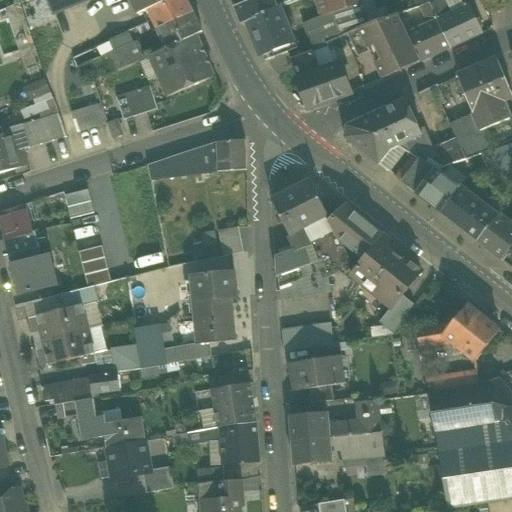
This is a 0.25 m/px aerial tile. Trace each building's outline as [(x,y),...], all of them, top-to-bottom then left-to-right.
[(46,0),(53,16),(89,1),(89,0),(46,0)] [(130,0),(132,3),(137,16),(144,13),(148,11),(174,0),(130,0)] [(186,0),(174,0),(148,11),(157,30),(193,13),(186,0)] [(253,0),(235,7),(236,7),(243,24),(246,22),(281,7),(292,3),(290,0),(253,0)] [(362,4),(360,0),(315,0),(321,17),(345,10),(345,9),(362,4)] [(374,0),(373,0),(362,4),(362,5),(368,25),(395,15),(392,5),(378,9),(374,0)] [(440,0),(438,1),(430,4),(438,20),(446,16),(444,11),(445,11),(440,0)] [(465,7),(461,0),(440,0),(445,11),(444,11),(446,16),(465,7)] [(303,24),(314,50),(327,45),(326,43),(330,41),(348,33),(359,28),(368,25),(365,15),(362,5),(362,4),(345,9),(345,10),(321,17),(303,24)] [(429,24),(438,20),(430,4),(417,8),(420,15),(424,13),(429,24)] [(446,16),(438,20),(451,48),(482,33),(469,6),(465,7),(446,16)] [(297,48),(281,7),(246,22),(260,56),(269,53),(272,59),(297,48)] [(405,12),(395,15),(405,36),(415,31),(405,12)] [(202,32),(193,13),(157,30),(156,30),(157,31),(166,50),(179,45),(196,36),(202,32)] [(368,47),(383,79),(418,63),(405,36),(395,15),(368,25),(359,28),(368,47)] [(418,63),(451,48),(438,20),(429,24),(415,31),(405,36),(418,63)] [(348,33),(356,52),(368,47),(359,28),(348,33)] [(133,30),(128,32),(110,40),(111,43),(98,49),(102,58),(79,68),(86,85),(94,81),(123,69),(140,61),(143,60),(144,60),(141,55),(134,42),(133,43),(130,36),(135,34),(133,30)] [(151,57),(159,77),(205,58),(197,37),(151,57)] [(314,50),(307,53),(315,75),(339,66),(330,41),(326,43),(327,45),(314,50)] [(295,71),(298,81),(315,75),(307,53),(290,59),(295,71)] [(159,77),(151,57),(144,60),(143,60),(140,61),(149,81),(159,77)] [(214,78),(205,58),(159,77),(168,97),(214,78)] [(458,76),(474,115),(504,103),(511,99),(511,94),(497,59),(458,76)] [(298,81),(309,109),(351,93),(341,65),(339,66),(315,75),(298,81)] [(45,78),(23,88),(30,102),(33,101),(51,92),(45,78)] [(139,90),(143,102),(155,98),(151,86),(139,90)] [(412,97),(417,108),(422,105),(438,98),(433,87),(412,97)] [(139,90),(128,94),(135,117),(147,113),(143,102),(139,90)] [(54,99),(51,92),(33,101),(35,106),(46,102),(54,99)] [(124,120),(135,117),(128,94),(117,98),(123,117),(124,120)] [(158,109),(155,98),(143,102),(147,113),(158,109)] [(422,105),(432,125),(447,117),(438,98),(422,105)] [(406,99),(381,111),(399,146),(415,139),(423,135),(420,130),(406,99)] [(46,102),(35,106),(21,112),(25,120),(50,110),(46,102)] [(102,103),(71,113),(78,134),(109,124),(108,123),(102,103)] [(511,120),(504,103),(474,115),(481,133),(484,131),(511,120)] [(390,150),(399,146),(381,111),(346,127),(345,138),(379,164),(390,150)] [(29,149),(66,138),(59,114),(22,126),(28,147),(29,149)] [(511,144),(492,151),(484,131),(481,133),(474,115),(451,125),(457,138),(467,159),(481,154),(490,151),(498,174),(511,169),(511,144)] [(451,125),(447,117),(432,125),(441,145),(457,138),(451,125)] [(108,123),(115,138),(122,134),(116,120),(108,123)] [(28,147),(22,126),(10,129),(11,133),(16,151),(23,149),(28,147)] [(425,128),(420,130),(423,135),(415,139),(420,149),(424,153),(433,149),(425,128)] [(0,136),(0,173),(28,166),(23,149),(16,151),(11,133),(0,136)] [(421,160),(436,169),(467,159),(457,138),(441,145),(433,149),(424,153),(420,149),(415,139),(399,146),(406,151),(421,160)] [(220,170),(220,172),(247,171),(246,141),(218,142),(220,170)] [(149,165),(152,179),(220,172),(220,170),(218,142),(149,165)] [(390,150),(379,164),(390,173),(406,151),(399,146),(390,150)] [(490,170),(495,175),(498,174),(490,151),(481,154),(487,171),(490,170)] [(403,183),(417,194),(436,169),(421,160),(414,169),(403,183)] [(397,178),(403,183),(414,169),(408,164),(397,178)] [(451,166),(443,175),(460,188),(461,186),(467,179),(451,166)] [(417,194),(441,213),(460,188),(443,175),(436,169),(417,194)] [(470,177),(476,181),(495,175),(490,170),(487,171),(470,177)] [(290,237),(328,218),(329,217),(325,209),(313,185),(306,182),(272,199),(290,237)] [(441,213),(477,241),(498,215),(461,186),(460,188),(441,213)] [(65,195),(68,206),(91,201),(88,189),(65,195)] [(337,198),(325,209),(329,217),(328,218),(330,221),(346,206),(346,205),(337,198)] [(94,212),(91,201),(68,206),(71,218),(94,212)] [(33,233),(25,205),(0,213),(0,220),(5,240),(5,241),(11,239),(33,233)] [(346,206),(330,221),(339,239),(364,260),(365,260),(385,238),(386,238),(346,205),(346,206)] [(477,241),(502,260),(511,246),(511,224),(510,223),(498,214),(498,215),(477,241)] [(353,266),(339,239),(330,221),(328,218),(290,237),(297,250),(275,258),(277,277),(278,277),(324,260),(329,278),(353,266)] [(220,245),(223,257),(243,253),(237,226),(217,230),(218,231),(220,245)] [(202,233),(205,248),(220,245),(218,231),(202,233)] [(13,245),(36,240),(34,233),(33,233),(11,239),(13,245)] [(391,308),(392,309),(403,296),(422,273),(405,260),(403,263),(389,251),(394,245),(385,238),(365,260),(364,260),(355,271),(351,275),(391,308)] [(13,245),(11,239),(5,241),(5,240),(0,241),(3,255),(9,254),(29,250),(38,247),(36,240),(13,245)] [(223,257),(220,245),(205,248),(194,250),(197,263),(223,257)] [(79,253),(82,264),(106,259),(103,247),(79,253)] [(9,254),(12,267),(32,262),(29,250),(9,254)] [(32,262),(12,267),(19,293),(58,284),(51,257),(32,262)] [(82,264),(85,276),(109,270),(106,259),(82,264)] [(278,277),(280,301),(332,293),(329,278),(324,260),(278,277)] [(112,282),(109,270),(85,276),(88,288),(112,282)] [(190,277),(193,304),(228,300),(235,300),(232,273),(190,277)] [(112,282),(95,287),(99,302),(129,295),(127,278),(112,282)] [(60,295),(64,310),(83,305),(83,306),(97,302),(99,302),(95,287),(82,290),(60,295)] [(64,310),(60,295),(26,304),(29,319),(37,318),(37,317),(64,310)] [(379,323),(393,334),(414,305),(403,296),(392,309),(391,308),(379,323)] [(193,304),(197,344),(206,344),(232,341),(228,300),(193,304)] [(83,306),(89,329),(101,326),(104,326),(97,302),(83,306)] [(40,331),(43,341),(89,329),(83,306),(83,305),(64,310),(37,317),(37,318),(29,319),(33,333),(40,331)] [(469,305),(453,325),(443,337),(451,343),(475,362),(500,330),(469,305)] [(332,323),(320,325),(321,347),(333,345),(332,323)] [(172,325),(160,327),(163,344),(174,342),(172,325)] [(314,348),(321,347),(320,325),(282,331),(282,332),(284,353),(284,352),(314,348)] [(421,348),(451,343),(443,337),(453,325),(418,330),(421,348)] [(107,351),(101,326),(89,329),(95,352),(107,351)] [(138,346),(142,369),(165,365),(167,365),(163,344),(160,327),(135,331),(138,346)] [(43,341),(45,351),(49,365),(49,366),(82,357),(95,354),(95,352),(89,329),(43,341)] [(173,349),(175,363),(207,358),(206,344),(197,344),(173,349)] [(340,344),(333,345),(321,347),(314,348),(316,360),(333,358),(342,356),(340,344)] [(114,360),(117,373),(118,373),(142,369),(138,346),(122,349),(123,357),(114,359),(114,360)] [(107,351),(95,352),(95,354),(97,364),(114,360),(114,359),(123,357),(122,349),(107,351)] [(41,366),(49,365),(45,351),(38,353),(41,366)] [(82,357),(84,366),(97,364),(95,354),(82,357)] [(333,358),(338,385),(346,384),(342,356),(333,358)] [(291,364),(296,392),(310,389),(332,386),(338,385),(333,358),(316,360),(291,364)] [(97,364),(99,375),(117,373),(114,360),(97,364)] [(142,369),(143,377),(167,373),(165,365),(142,369)] [(432,385),(433,393),(471,387),(479,385),(477,371),(426,379),(427,385),(432,385)] [(57,405),(75,402),(94,399),(93,394),(121,390),(118,373),(117,373),(99,375),(91,377),(91,379),(80,381),(43,388),(46,401),(56,400),(57,405)] [(436,433),(480,426),(484,417),(484,409),(499,407),(508,399),(493,380),(479,385),(471,387),(433,393),(430,394),(436,433)] [(396,381),(379,383),(381,396),(398,395),(396,381)] [(218,428),(221,428),(257,423),(251,384),(212,390),(215,408),(218,428)] [(310,389),(312,403),(334,401),(332,386),(310,389)] [(436,433),(430,394),(414,396),(421,444),(437,442),(436,433)] [(96,414),(94,399),(75,402),(78,416),(82,437),(104,433),(107,448),(108,448),(146,441),(142,418),(116,423),(107,424),(104,412),(96,414)] [(511,411),(511,403),(508,399),(499,407),(484,409),(484,417),(480,426),(502,422),(501,421),(511,411)] [(359,422),(361,435),(366,434),(383,432),(384,432),(378,401),(357,403),(359,422)] [(56,405),(58,419),(78,416),(75,402),(57,405),(56,405)] [(218,428),(215,408),(200,411),(204,431),(218,428)] [(114,411),(104,412),(107,424),(116,423),(114,411)] [(511,433),(511,411),(501,421),(502,422),(511,433)] [(291,417),(293,441),(330,438),(361,435),(359,422),(330,425),(329,414),(291,417)] [(511,433),(502,422),(480,426),(436,433),(437,442),(439,452),(441,466),(444,487),(448,511),(511,499),(511,433)] [(260,461),(257,423),(221,428),(222,437),(223,466),(260,461)] [(190,433),(191,445),(209,442),(209,439),(222,437),(221,428),(218,428),(204,431),(190,433)] [(349,457),(350,461),(385,458),(383,432),(366,434),(367,443),(372,442),(374,455),(349,457)] [(191,445),(190,433),(172,436),(173,448),(191,445)] [(330,438),(332,454),(349,452),(349,457),(374,455),(372,442),(367,443),(366,434),(361,435),(330,438)] [(0,468),(7,467),(11,464),(9,454),(4,453),(1,437),(0,437),(0,468)] [(223,466),(222,437),(209,439),(209,442),(211,466),(223,466)] [(295,466),(333,463),(332,454),(330,438),(293,441),(295,466)] [(151,471),(146,441),(108,448),(113,479),(143,474),(151,473),(151,471)] [(350,461),(349,457),(349,452),(332,454),(333,463),(344,462),(350,461)] [(350,461),(344,462),(344,469),(367,467),(368,477),(387,476),(385,458),(350,461)] [(444,487),(441,466),(429,468),(432,489),(444,487)] [(174,489),(170,467),(151,471),(151,473),(143,474),(147,494),(174,489)] [(241,481),(226,481),(225,470),(198,473),(200,485),(217,482),(218,494),(239,493),(241,493),(241,481)] [(207,501),(207,511),(239,511),(239,493),(218,494),(217,482),(200,485),(199,485),(200,502),(207,501)] [(0,492),(0,511),(24,511),(19,489),(0,492)] [(319,511),(346,511),(345,500),(318,504),(319,511)]
